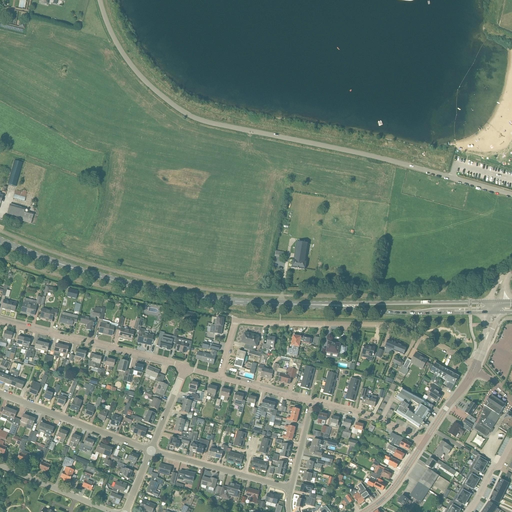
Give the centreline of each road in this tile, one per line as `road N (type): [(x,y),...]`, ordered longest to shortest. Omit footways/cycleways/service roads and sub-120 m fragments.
road 1 (unclassified): [(511,194),(191,117),(134,71),(100,0)]
road 2 (primary): [(338,305),(143,287),(0,240)]
road 3 (residential): [(220,376),(234,321),(395,325),(476,363)]
road 4 (residential): [(185,367),(0,320)]
road 5 (residential): [(150,451),(0,393)]
road 6 (primary): [(488,301),(338,305)]
road 7 (primary): [(338,305),(487,312)]
road 8 (unclassified): [(114,511),(0,465)]
